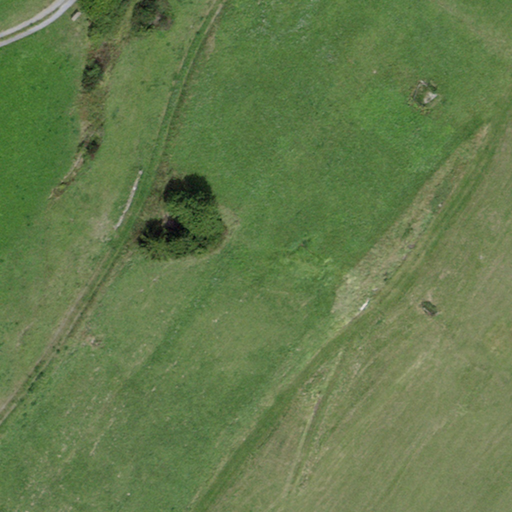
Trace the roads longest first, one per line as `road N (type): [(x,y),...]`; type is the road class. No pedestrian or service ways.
road 1 (track): [(511,104),(405,285),(332,343),(208,511)]
road 2 (track): [(234,0),(190,62),(141,205),(63,341),(0,427)]
